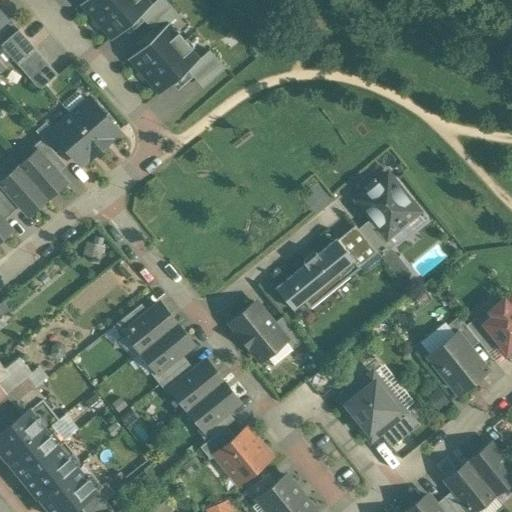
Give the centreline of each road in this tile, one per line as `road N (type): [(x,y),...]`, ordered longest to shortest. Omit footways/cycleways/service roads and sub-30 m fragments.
road 1 (residential): [(103,193),(144,159),(148,127),(33,0)]
road 2 (residential): [(203,319),(356,511)]
road 3 (residential): [(367,511),(511,390)]
road 4 (residential): [(203,319),(335,211)]
road 5 (residential): [(103,193),(203,319)]
road 6 (residential): [(0,276),(103,193)]
